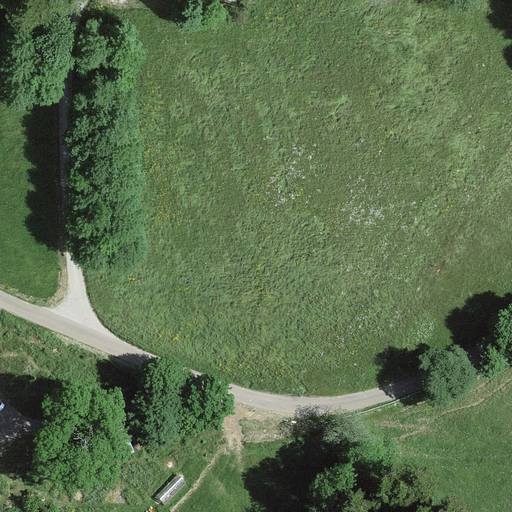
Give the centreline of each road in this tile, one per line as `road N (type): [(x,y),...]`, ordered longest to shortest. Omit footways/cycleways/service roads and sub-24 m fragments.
road 1 (unclassified): [(511,331),(395,390),(296,405),(248,397),(73,330)]
road 2 (unclassified): [(79,0),(62,95),(73,330)]
